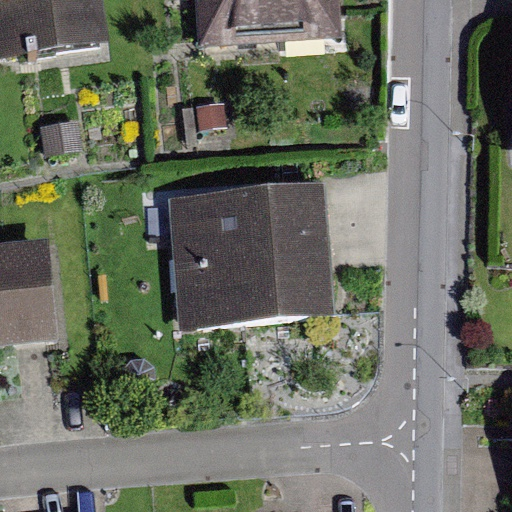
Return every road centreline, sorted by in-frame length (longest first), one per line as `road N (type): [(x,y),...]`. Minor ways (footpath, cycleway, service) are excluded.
road 1 (residential): [(426,0),(409,449)]
road 2 (residential): [(409,449),(165,456),(0,475)]
